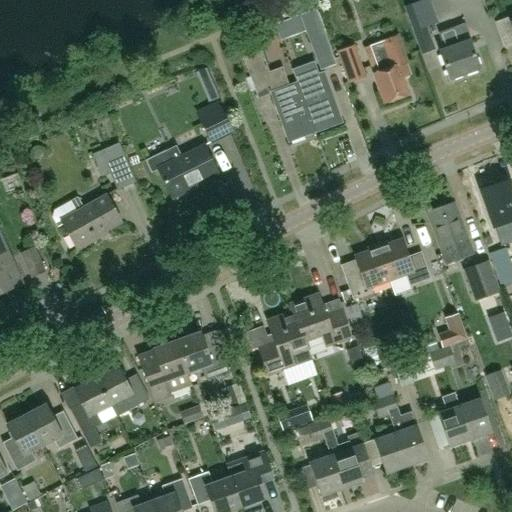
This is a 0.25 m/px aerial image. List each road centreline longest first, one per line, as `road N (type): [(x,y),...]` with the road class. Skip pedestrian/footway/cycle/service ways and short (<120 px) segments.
road 1 (tertiary): [(0,377),(286,225),(511,122)]
road 2 (residential): [(396,509),(395,492),(504,453)]
